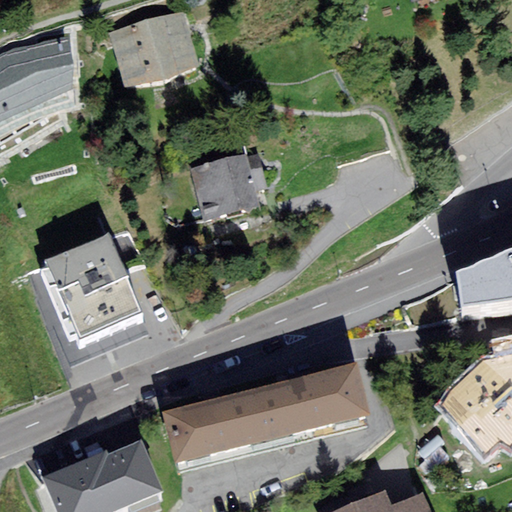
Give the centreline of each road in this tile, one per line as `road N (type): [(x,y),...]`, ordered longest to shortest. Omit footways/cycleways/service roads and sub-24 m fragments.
road 1 (secondary): [(314,309),(0,439)]
road 2 (residential): [(314,309),(344,348),(511,323)]
road 3 (secondary): [(459,250),(314,309)]
